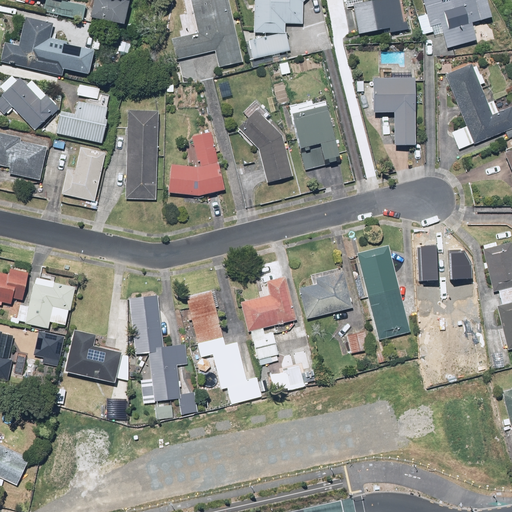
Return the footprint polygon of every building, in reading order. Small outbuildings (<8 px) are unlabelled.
[(33,0),(42,2),(40,11),(83,20),(86,6),(67,2),(67,0),(33,0)] [(128,2),(120,0),(92,0),(88,17),(123,25),(128,2)] [(243,64),(229,0),(192,0),(200,35),(171,42),(176,61),(213,52),(217,70),(243,64)] [(252,0),(253,33),(284,34),(284,24),(302,24),(302,3),(305,0),(252,0)] [(402,23),(397,0),(379,0),(352,6),(358,35),(388,29),(389,33),(408,29),(407,22),(402,23)] [(440,0),(422,0),(426,16),(418,18),(422,35),(432,32),(430,27),(439,25),(446,48),(474,40),(470,24),(491,19),(485,0),(454,0),(441,4),(440,0)] [(4,44),(0,61),(0,62),(63,76),(64,70),(87,75),(93,51),(65,45),(65,42),(48,38),(51,24),(24,18),(18,47),(4,44)] [(248,42),(251,59),(271,55),(271,60),(280,58),(279,54),(289,52),(285,34),(248,42)] [(287,62),(275,66),(278,77),(290,73),(287,62)] [(449,133),(457,151),(511,128),(511,110),(511,107),(497,113),(493,102),(488,104),(480,85),(484,83),(477,66),(472,68),(470,64),(444,76),(465,127),(449,133)] [(415,79),(370,77),(369,112),(392,113),(391,145),(413,146),(415,79)] [(25,85),(19,79),(0,96),(0,111),(3,115),(11,107),(35,131),(58,108),(31,80),(25,85)] [(99,90),(78,85),(75,94),(97,99),(99,90)] [(60,112),(55,134),(101,144),(107,121),(104,120),(106,109),(77,103),(74,115),(60,112)] [(339,160),(325,106),(291,115),(300,150),(303,149),(308,169),(339,160)] [(157,112),(127,111),(124,199),(155,199),(157,112)] [(282,136),(256,111),(237,129),(258,150),(266,183),(292,177),(282,136)] [(21,138),(0,133),(0,166),(7,168),(6,173),(41,181),(48,149),(20,143),(21,138)] [(169,165),(167,193),(196,196),(224,189),(210,133),(190,138),(197,167),(169,165)] [(65,142),(53,139),(51,149),(63,151),(65,142)] [(94,202),(106,153),(81,147),(74,171),(69,170),(63,194),(94,202)] [(511,147),(501,152),(511,177),(511,147)] [(511,349),(511,244),(511,243),(495,247),(495,244),(483,246),(494,293),(498,292),(501,305),(496,307),(507,351),(511,349)] [(388,246),(356,254),(379,342),(410,334),(388,246)] [(0,306),(3,307),(4,304),(12,306),(13,302),(20,304),(28,273),(9,268),(8,275),(0,272),(0,306)] [(306,320),(351,308),(342,272),(313,279),(315,285),(298,289),(306,320)] [(296,320),(285,277),(264,282),(268,297),(240,304),(247,331),(251,330),(258,360),(278,355),(273,333),(264,335),(262,328),(296,320)] [(74,288),(35,279),(28,307),(20,305),(16,321),(47,328),(49,323),(65,326),(74,288)] [(471,283),(419,283),(419,317),(472,316),(471,283)] [(210,291),(187,296),(206,372),(214,370),(220,392),(226,390),(230,407),(261,399),(256,377),(247,379),(237,341),(224,345),(210,291)] [(159,298),(129,301),(134,357),(150,355),(155,402),(178,399),(180,415),(197,413),(195,392),(179,394),(176,365),(187,364),(185,344),(163,346),(159,298)] [(0,379),(7,381),(12,359),(9,358),(14,334),(0,331),(0,379)] [(95,333),(72,331),(62,374),(114,386),(121,352),(92,345),(95,333)] [(59,366),(65,338),(40,333),(34,361),(59,366)] [(368,349),(364,333),(345,337),(349,353),(368,349)] [(298,365),(280,370),(287,392),(305,387),(298,365)] [(444,386),(428,390),(434,413),(449,409),(444,386)] [(511,390),(502,392),(511,436),(511,390)] [(130,395),(120,394),(118,410),(128,410),(130,395)] [(511,473),(491,394),(463,401),(468,422),(450,427),(457,452),(476,447),(484,480),(511,473)] [(382,479),(361,395),(334,402),(356,486),(382,479)] [(279,397),(259,402),(260,409),(262,408),(267,429),(284,425),(286,432),(294,430),(296,437),(310,434),(304,408),(293,410),(291,399),(280,402),(279,397)] [(172,419),(172,406),(153,407),(154,420),(172,419)] [(202,469),(191,431),(186,432),(183,422),(164,428),(168,442),(164,443),(175,481),(198,474),(197,470),(202,469)] [(427,427),(381,438),(387,463),(402,459),(408,482),(438,475),(427,427)] [(135,434),(122,438),(130,465),(142,461),(135,434)] [(0,444),(0,479),(15,486),(28,457),(0,444)] [(125,455),(97,462),(107,498),(130,492),(126,476),(130,475),(125,455)] [(270,495),(261,459),(220,469),(227,497),(219,498),(222,511),(248,511),(247,509),(257,507),(255,499),(270,495)] [(292,471),(282,474),(290,506),(304,502),(306,511),(326,511),(322,494),(327,493),(323,477),(318,478),(314,462),(291,468),(292,471)] [(103,499),(94,465),(55,475),(56,481),(40,485),(41,488),(33,490),(37,505),(63,498),(66,508),(103,499)]
